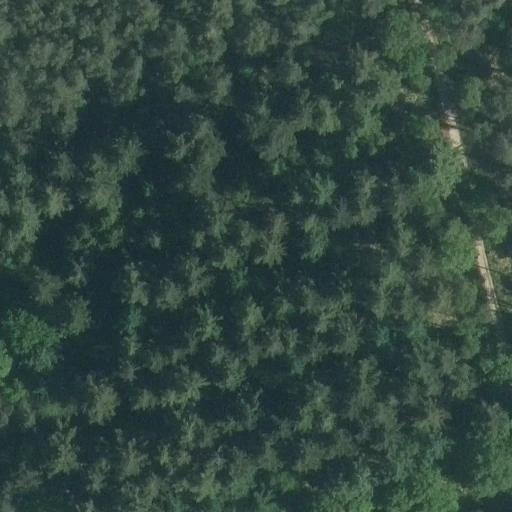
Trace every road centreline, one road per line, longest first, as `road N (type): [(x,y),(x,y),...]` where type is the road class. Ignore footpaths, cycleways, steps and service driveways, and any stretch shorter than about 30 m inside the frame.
road 1 (track): [(413,0),(511,397)]
road 2 (track): [(511,431),(247,511)]
road 3 (track): [(0,281),(72,511)]
